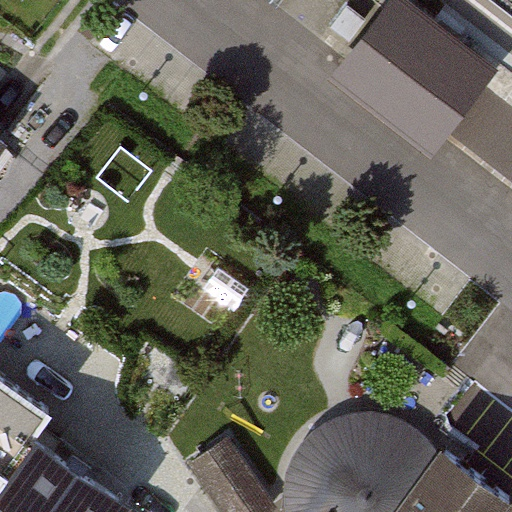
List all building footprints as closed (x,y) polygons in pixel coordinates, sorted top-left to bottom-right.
[(498,83),(390,0),(333,73),(387,114),(442,156),(498,83)] [(0,113),(0,163),(24,132),(0,113)] [(511,511),(511,454),(480,429),(459,455),(453,442),(429,421),(398,410),(365,410),(334,423),(312,446),(300,475),(300,506),(303,511),(511,511)] [(193,455),(230,511),(269,511),(285,502),(237,427),(193,455)] [(33,438),(0,484),(0,511),(120,511),(126,504),(33,438)]
